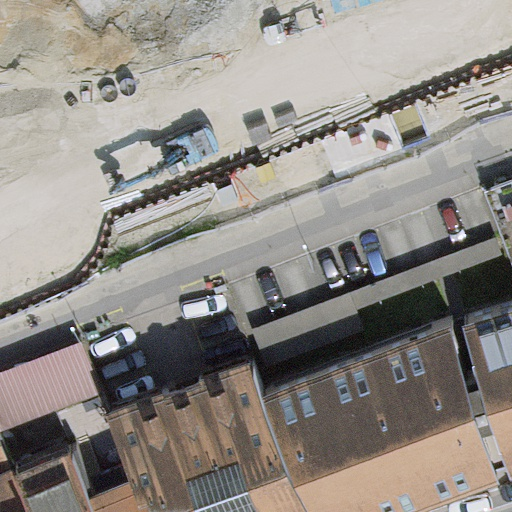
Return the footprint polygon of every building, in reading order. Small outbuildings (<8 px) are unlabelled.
[(0,0),(0,206),(91,170),(44,0),(0,0)] [(170,0),(206,124),(309,85),(286,0),(170,0)] [(392,0),(405,46),(497,10),(494,0),(392,0)] [(511,244),(511,174),(489,183),(508,234),(511,244)] [(510,459),(511,458),(511,291),(462,308),(510,459)] [(373,511),(496,466),(446,312),(259,378),(315,511),(373,511)] [(108,393),(135,461),(158,511),(315,511),(259,378),(244,348),(108,393)] [(9,462),(31,511),(103,511),(88,481),(67,435),(9,462)] [(0,441),(0,465),(9,462),(0,441)] [(158,511),(135,461),(88,481),(103,511),(158,511)] [(0,511),(31,511),(9,462),(0,465),(0,511)]
